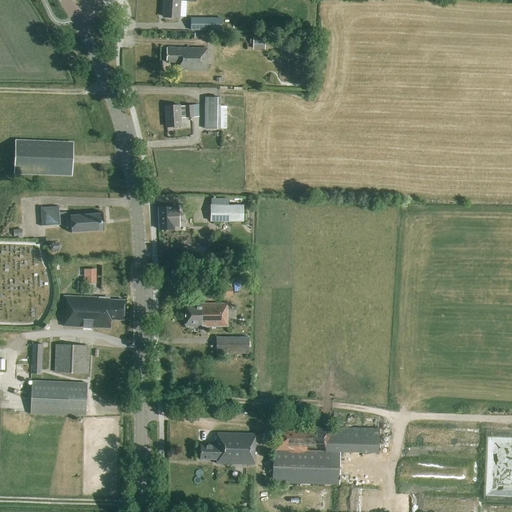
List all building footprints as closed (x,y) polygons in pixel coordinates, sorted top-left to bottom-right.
[(164,0),(163,17),(178,18),(179,0),(164,0)] [(202,18),(201,30),(220,31),(220,18),(202,18)] [(252,49),(265,50),(265,38),(253,38),(253,39),(249,39),(249,44),(253,44),(252,49)] [(207,49),(167,48),(166,62),(177,63),(177,70),(207,70),(207,49)] [(223,129),(222,106),(215,106),(215,98),(201,99),(202,130),(223,129)] [(179,105),(165,106),(167,127),(180,126),(180,118),(198,117),(197,105),(184,106),(184,107),(179,107),(179,105)] [(72,155),(73,144),(15,142),(15,153),(18,153),(18,162),(14,162),(14,173),(71,175),(72,163),(67,163),(67,155),(72,155)] [(243,205),(210,205),(210,221),(243,222),(243,205)] [(178,206),(158,207),(159,229),(174,229),(174,226),(179,226),(178,206)] [(70,217),(68,217),(67,214),(66,212),(59,213),(58,207),(41,208),(42,226),(60,225),(60,221),(67,220),(67,230),(69,231),(72,231),(72,233),(104,231),(103,225),(104,225),(103,218),(103,212),(70,215),(70,217)] [(22,238),(22,229),(13,229),(14,237),(18,236),(18,238),(22,238)] [(96,283),(96,269),(83,269),(84,277),(86,277),(86,283),(96,283)] [(214,287),(214,296),(232,296),(232,287),(214,287)] [(123,320),(123,301),(109,300),(109,299),(65,297),(64,326),(110,328),(111,319),(123,320)] [(185,304),(185,327),(228,327),(228,303),(185,304)] [(248,354),(248,337),(216,337),(216,354),(248,354)] [(42,345),(32,344),(31,374),(41,374),(42,345)] [(87,373),(88,346),(56,345),(55,372),(87,373)] [(86,383),(32,381),(31,414),(85,416),(86,383)] [(275,433),(273,433),(272,483),(339,485),(340,453),(378,454),(379,428),(276,425),(275,433)] [(200,444),(200,455),(199,461),(217,462),(217,464),(255,466),(256,436),(216,434),(215,445),(200,444)]
